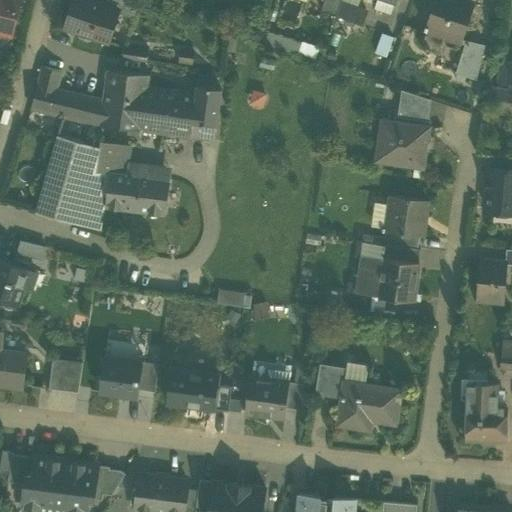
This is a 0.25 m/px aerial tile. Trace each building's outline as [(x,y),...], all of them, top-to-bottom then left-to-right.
[(0,0),(0,34),(11,37),(19,0),(0,0)] [(73,0),(65,25),(106,39),(116,8),(95,1),(92,0),(73,0)] [(116,8),(123,10),(125,0),(95,0),(95,1),(116,8)] [(324,0),(321,10),(337,15),(341,0),(324,0)] [(394,0),(358,0),(357,4),(389,15),(394,0)] [(459,0),(436,0),(429,23),(461,34),(471,4),(459,0)] [(339,15),(361,22),(366,8),(344,1),(339,15)] [(459,41),(461,34),(429,23),(425,36),(442,42),(444,36),(459,41)] [(274,44),(317,57),(320,45),(277,32),(274,44)] [(457,69),(477,77),(484,46),(466,41),(457,69)] [(122,58),(147,61),(148,50),(124,46),(122,58)] [(501,98),(511,99),(511,60),(509,60),(507,86),(502,85),(501,98)] [(39,84),(56,86),(62,69),(44,66),(39,84)] [(214,138),(216,124),(161,116),(165,86),(148,84),(150,72),(108,66),(104,98),(75,91),(69,117),(115,128),(119,125),(214,138)] [(196,91),(165,86),(161,116),(216,124),(221,87),(197,83),(196,91)] [(31,108),(69,117),(75,91),(56,86),(39,84),(31,108)] [(400,115),(427,118),(429,99),(403,90),(400,115)] [(377,158),(425,165),(430,124),(388,118),(385,138),(380,137),(377,158)] [(383,118),(380,137),(385,138),(388,118),(383,118)] [(37,210),(102,230),(105,206),(111,171),(96,169),(100,145),(60,133),(37,210)] [(101,139),(100,145),(96,169),(111,171),(115,141),(101,139)] [(511,155),(498,154),(497,168),(511,169),(511,155)] [(486,210),(511,211),(511,169),(497,168),(489,168),(486,210)] [(105,206),(164,214),(169,179),(111,171),(105,206)] [(400,232),(421,235),(424,216),(426,216),(429,198),(392,194),(387,230),(400,232)] [(400,232),(398,245),(419,248),(421,235),(400,232)] [(18,252),(42,258),(47,245),(24,240),(23,239),(18,252)] [(422,249),(419,248),(398,245),(387,244),(385,257),(420,262),(422,249)] [(385,257),(383,268),(380,294),(415,299),(420,262),(385,257)] [(0,296),(18,302),(25,283),(29,269),(0,259),(0,296)] [(478,297),(494,299),(494,296),(504,296),(507,263),(507,262),(506,261),(481,259),(478,297)] [(373,293),(380,294),(383,268),(372,266),(373,262),(370,260),(367,260),(364,261),(360,291),(360,292),(373,293)] [(37,272),(29,269),(25,283),(32,286),(37,272)] [(250,304),(250,290),(220,289),(219,303),(250,304)] [(347,307),(371,310),(373,293),(360,292),(360,291),(349,290),(347,307)] [(0,381),(24,385),(28,352),(2,348),(5,329),(0,328),(0,381)] [(500,368),(511,369),(511,344),(502,344),(500,368)] [(123,348),(121,358),(124,358),(124,363),(139,365),(140,361),(141,361),(142,351),(123,348)] [(142,361),(141,361),(140,361),(139,365),(124,363),(124,358),(121,358),(105,356),(100,391),(136,397),(138,388),(142,361)] [(50,385),(78,390),(82,361),(54,357),(50,385)] [(138,388),(155,390),(159,363),(142,361),(138,388)] [(316,393),(342,397),(344,380),(346,368),(320,364),(316,393)] [(168,401),(210,406),(211,395),(216,396),(218,383),(219,373),(173,367),(168,401)] [(269,368),(267,378),(271,379),(271,384),(288,386),(288,381),(289,381),(290,371),(269,368)] [(289,387),(288,386),(271,384),(271,379),(267,378),(250,376),(245,412),(285,417),(286,406),(289,387)] [(338,423),(357,426),(358,417),(398,422),(402,388),(344,380),(342,397),(338,423)] [(286,406),(301,408),(304,383),(289,381),(288,381),(288,386),(289,387),(286,406)] [(468,382),(467,408),(480,408),(480,405),(497,406),(498,383),(468,382)] [(210,406),(229,409),(232,385),(218,383),(216,396),(211,395),(210,406)] [(507,406),(497,406),(480,405),(480,408),(467,408),(466,438),(505,440),(507,406)] [(0,452),(0,473),(9,475),(12,453),(12,451),(0,449),(0,451),(0,452)] [(8,481),(26,483),(27,475),(32,475),(35,456),(12,453),(9,475),(8,481)] [(98,465),(35,456),(32,475),(27,475),(26,483),(23,505),(38,507),(38,511),(46,511),(70,511),(76,511),(85,511),(88,496),(93,497),(98,465)] [(110,466),(98,465),(93,497),(103,498),(103,493),(111,494),(125,472),(121,470),(109,468),(110,466)] [(148,511),(183,511),(186,488),(187,480),(141,474),(139,490),(133,489),(131,502),(137,503),(149,505),(148,511)] [(195,511),(209,511),(213,480),(200,478),(198,490),(195,511)] [(209,511),(261,511),(265,486),(213,480),(209,511)] [(195,511),(198,490),(186,488),(183,511),(195,511)] [(326,511),(327,500),(320,499),(320,495),(299,493),(297,511),(326,511)] [(354,511),(356,498),(335,496),(335,500),(327,500),(326,511),(354,511)] [(416,511),(417,504),(383,501),(382,511),(416,511)] [(482,511),(482,509),(472,508),(468,504),(457,503),(456,511),(482,511)]
